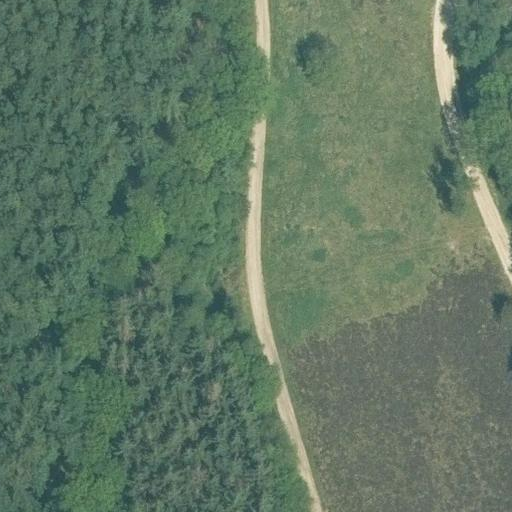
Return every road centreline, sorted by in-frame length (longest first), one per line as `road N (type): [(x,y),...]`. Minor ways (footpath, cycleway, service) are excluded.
road 1 (track): [(314,511),(254,294),(262,0)]
road 2 (track): [(511,275),(455,128),(444,64),(448,0)]
